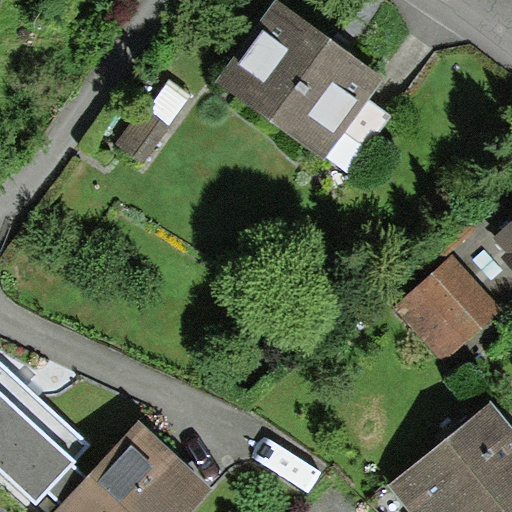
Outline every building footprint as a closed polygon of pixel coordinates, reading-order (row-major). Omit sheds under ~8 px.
[(273,0),(259,0),(201,86),(312,162),(375,70),(273,0)] [(510,254),(502,261),(511,271),(511,220),(494,237),(510,254)] [(452,257),(396,310),(442,360),(499,307),(452,257)] [(87,443),(0,362),(0,471),(35,503),(47,490),(61,505),(88,476),(71,461),(87,443)] [(388,484),(410,511),(510,511),(511,511),(511,423),(492,399),(388,484)] [(61,505),(53,511),(188,511),(211,489),(140,422),(88,476),(61,505)]
